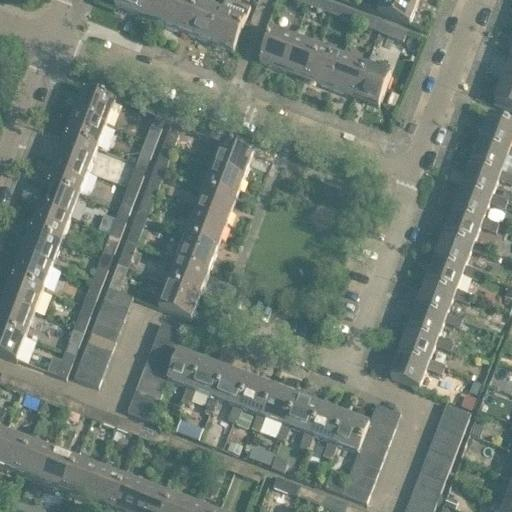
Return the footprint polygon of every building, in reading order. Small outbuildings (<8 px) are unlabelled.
[(117,0),(115,8),(139,17),(145,0),(117,0)] [(162,26),(172,0),(145,0),(139,17),(162,26)] [(186,35),(198,2),(192,0),(172,0),(162,26),(186,35)] [(325,12),(329,2),(322,0),(310,0),(308,6),(325,12)] [(382,0),(378,13),(410,26),(419,3),(411,0),(382,0)] [(209,44),(222,11),(198,2),(186,35),(209,44)] [(345,8),(341,18),(356,24),(360,14),(345,8)] [(234,53),(246,20),(222,11),(209,44),(234,53)] [(372,30),(376,20),(360,14),(356,24),(372,30)] [(392,26),(388,36),(404,42),(407,32),(392,26)] [(272,30),(260,63),(283,72),(295,39),(272,30)] [(307,81),(320,48),(295,39),(283,72),(307,81)] [(331,90),(343,57),(320,48),(307,81),(331,90)] [(355,99),(367,66),(343,57),(331,90),(355,99)] [(379,108),(391,75),(367,66),(355,99),(379,108)] [(495,103),(511,109),(511,81),(505,79),(495,103)] [(116,103),(83,90),(74,114),(107,127),(116,103)] [(107,127),(74,114),(65,137),(98,150),(107,127)] [(511,148),(511,125),(490,117),(481,142),(510,153),(511,149),(511,148)] [(163,131),(152,127),(146,142),(157,146),(163,131)] [(180,137),(169,133),(163,148),(174,152),(180,137)] [(98,150),(65,137),(57,161),(89,173),(98,150)] [(140,157),(151,161),(157,146),(146,142),(140,157)] [(481,142),(472,165),(501,176),(503,173),(511,176),(511,149),(510,153),(481,142)] [(255,155),(222,143),(213,167),(245,180),(255,155)] [(158,164),(168,168),(174,152),(163,148),(158,164)] [(89,173),(57,161),(48,185),(80,197),(89,173)] [(511,176),(503,173),(501,176),(472,165),(463,189),(492,200),(494,196),(499,181),(511,186),(511,176)] [(204,191),(237,203),(245,180),(213,167),(204,191)] [(145,177),(134,173),(128,188),(139,192),(145,177)] [(162,184),(151,180),(145,195),(156,199),(162,184)] [(80,197),(48,185),(38,209),(71,221),(80,197)] [(122,205),(132,208),(139,192),(128,188),(122,205)] [(509,202),(494,196),(492,200),(463,189),(454,212),(483,224),(485,220),(490,205),(506,211),(509,202)] [(237,203),(204,191),(195,214),(228,227),(237,203)] [(139,211),(150,216),(156,199),(145,195),(139,211)] [(71,221),(38,209),(30,232),(62,244),(71,221)] [(500,226),(485,220),(483,224),(454,212),(445,236),(474,247),(476,243),(481,228),(497,234),(500,226)] [(186,238),(219,251),(228,227),(195,214),(186,238)] [(127,225),(116,221),(111,236),(121,240),(127,225)] [(144,231),(133,227),(127,243),(138,247),(144,231)] [(62,244),(30,232),(21,255),(53,268),(62,244)] [(105,252),(115,256),(121,240),(111,236),(105,252)] [(472,252),(488,258),(491,249),(476,243),(474,247),(445,236),(436,260),(465,271),(466,268),(472,252)] [(219,251),(186,238),(177,262),(209,274),(219,251)] [(121,258),(132,262),(138,247),(127,243),(121,258)] [(53,268),(21,255),(12,279),(44,291),(53,268)] [(478,282),(482,274),(466,268),(465,271),(436,260),(427,283),(456,294),(457,291),(463,276),(478,282)] [(168,285),(201,297),(209,274),(177,262),(168,285)] [(108,272),(98,268),(93,283),(103,287),(108,272)] [(126,278),(116,274),(110,290),(120,294),(126,278)] [(44,291),(12,279),(3,302),(36,315),(44,291)] [(87,299),(97,303),(103,287),(93,283),(87,299)] [(473,297),(457,291),(456,294),(427,283),(418,307),(447,318),(448,315),(454,300),(469,306),(473,297)] [(159,309),(191,321),(201,297),(168,285),(159,309)] [(134,299),(110,290),(105,302),(129,311),(134,299)] [(80,315),(91,319),(97,303),(87,299),(80,315)] [(36,315),(3,302),(0,309),(0,327),(27,338),(36,315)] [(101,313),(125,322),(129,311),(105,302),(101,313)] [(445,324),(461,329),(464,321),(448,315),(447,318),(418,307),(409,330),(438,341),(439,338),(445,324)] [(125,322),(101,313),(96,325),(120,334),(125,322)] [(91,319),(80,315),(75,330),(85,334),(91,319)] [(92,336),(116,345),(120,334),(96,325),(92,336)] [(187,334),(162,325),(158,336),(182,346),(187,334)] [(0,356),(17,363),(27,338),(0,327),(0,356)] [(68,346),(79,350),(85,334),(75,330),(68,346)] [(431,362),(436,347),(452,353),(455,344),(439,338),(438,341),(409,330),(400,354),(429,365),(431,362)] [(88,347),(112,357),(116,345),(92,336),(88,347)] [(182,346),(158,336),(154,347),(178,356),(179,353),(182,346)] [(62,362),(73,366),(79,350),(68,346),(62,362)] [(84,359),(108,368),(112,357),(88,347),(84,359)] [(178,356),(154,347),(150,358),(174,368),(178,356)] [(190,407),(196,392),(193,391),(204,362),(179,353),(178,356),(174,368),(170,379),(168,382),(187,389),(182,404),(190,407)] [(391,378),(420,389),(427,371),(443,376),(446,368),(431,362),(429,365),(400,354),(391,378)] [(174,368),(150,358),(145,370),(170,379),(174,368)] [(79,370),(103,379),(108,368),(84,359),(79,370)] [(73,366),(62,362),(57,378),(67,381),(73,366)] [(214,416),(220,401),(216,400),(227,371),(204,362),(193,391),(196,392),(211,398),(205,413),(214,416)] [(75,381),(99,390),(103,379),(79,370),(75,381)] [(170,379),(145,370),(141,381),(165,390),(168,382),(170,379)] [(237,425),(243,410),(240,409),(251,380),(227,371),(216,400),(220,401),(235,407),(229,422),(237,425)] [(0,385),(7,388),(22,394),(26,383),(2,374),(0,379),(0,385)] [(261,434),(267,419),(264,418),(275,389),(251,380),(240,409),(243,410),(258,416),(252,431),(261,434)] [(165,390),(141,381),(137,392),(161,401),(165,390)] [(38,400),(42,390),(26,383),(22,394),(38,400)] [(285,444),(291,428),(288,427),(299,398),(275,389),(264,418),(267,419),(283,425),(277,440),(285,444)] [(54,406),(58,396),(42,390),(38,400),(54,406)] [(161,401),(137,392),(133,403),(157,412),(161,401)] [(466,395),(462,407),(473,411),(477,400),(466,395)] [(58,396),(54,406),(69,412),(73,401),(58,396)] [(309,453),(315,437),(311,436),(322,407),(299,398),(288,427),(291,428),(306,434),(300,449),(309,453)] [(85,418),(89,408),(73,401),(69,412),(85,418)] [(128,415),(152,424),(157,412),(133,403),(128,415)] [(401,416),(377,406),(373,418),(397,427),(401,416)] [(471,416),(447,406),(442,418),(467,427),(471,416)] [(101,424),(105,413),(89,407),(85,418),(101,424)] [(330,443),(324,458),(332,462),(338,446),(335,445),(346,416),(322,407),(311,436),(315,437),(330,443)] [(105,414),(101,424),(116,430),(120,419),(105,414)] [(364,440),(369,429),(370,425),(346,416),(335,445),(338,446),(359,454),(360,451),(364,440)] [(369,429),(393,438),(397,427),(373,418),(370,425),(369,429)] [(438,429),(462,439),(467,427),(442,418),(438,429)] [(132,436),(136,426),(120,419),(116,430),(132,436)] [(474,424),(470,435),(481,439),(485,428),(474,424)] [(148,441),(152,431),(137,425),(133,436),(148,441)] [(199,441),(203,430),(193,427),(189,438),(199,441)] [(364,440),(389,449),(393,438),(369,429),(364,440)] [(434,441),(458,450),(462,439),(438,429),(434,441)] [(152,432),(148,442),(163,447),(167,437),(152,432)] [(7,433),(0,451),(0,467),(18,475),(31,442),(7,433)] [(180,454),(183,443),(167,437),(163,447),(180,454)] [(360,451),(384,460),(389,449),(364,440),(360,451)] [(429,452),(454,461),(458,450),(434,441),(429,452)] [(31,442),(18,475),(42,484),(54,451),(31,442)] [(232,442),(228,452),(240,456),(244,447),(232,442)] [(195,459),(199,449),(184,443),(180,454),(195,459)] [(254,447),(249,459),(260,463),(272,467),(274,461),(276,455),(254,447)] [(199,450),(196,460),(211,465),(214,455),(199,450)] [(54,451),(42,484),(65,493),(78,460),(54,451)] [(356,462),(380,472),(384,460),(360,451),(359,454),(356,462)] [(425,463),(450,472),(454,461),(429,452),(425,463)] [(227,471),(231,461),(214,455),(211,465),(227,471)] [(277,459),(272,470),(285,475),(289,463),(277,459)] [(78,460),(65,493),(89,502),(101,469),(78,460)] [(243,477),(247,467),(231,461),(227,471),(243,477)] [(352,474),(376,483),(380,472),(356,462),(352,474)] [(450,472),(425,463),(421,474),(445,483),(450,472)] [(259,484),(263,474),(247,468),(243,478),(259,484)] [(101,469),(89,502),(113,511),(125,478),(101,469)] [(511,473),(502,470),(498,478),(511,483),(511,473)] [(347,485),(372,494),(376,483),(352,474),(347,485)] [(445,483),(421,474),(417,485),(441,495),(445,483)] [(125,478),(113,511),(116,511),(139,511),(149,487),(125,478)] [(290,495),(294,485),(277,479),(274,489),(290,495)] [(329,481),(326,490),(343,496),(346,488),(329,481)] [(306,501),(309,491),(294,485),(290,495),(306,501)] [(372,494),(347,485),(346,488),(343,496),(367,505),(372,494)] [(441,495),(417,485),(412,497),(437,506),(441,495)] [(149,487),(139,511),(165,511),(172,496),(149,487)] [(511,488),(508,499),(493,493),(490,502),(505,508),(507,503),(511,505),(511,488)] [(310,492),(306,502),(321,508),(325,497),(310,492)] [(172,496),(165,511),(192,511),(196,505),(172,496)] [(333,511),(337,511),(341,503),(325,497),(321,508),(333,511)] [(434,511),(437,506),(412,497),(408,508),(419,511),(434,511)] [(448,498),(445,506),(456,510),(459,502),(448,498)] [(355,511),(357,509),(341,503),(337,511),(355,511)] [(511,511),(511,505),(507,503),(505,508),(503,511),(511,511)]
